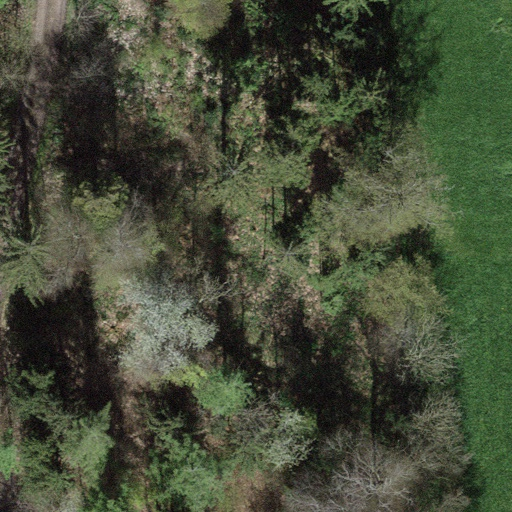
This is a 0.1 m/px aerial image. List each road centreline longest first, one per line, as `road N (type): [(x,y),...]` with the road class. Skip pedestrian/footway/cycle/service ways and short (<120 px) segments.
road 1 (track): [(461,511),(398,0)]
road 2 (track): [(0,238),(48,0)]
